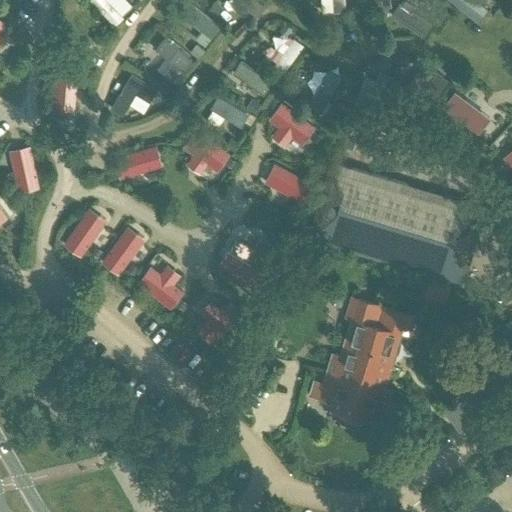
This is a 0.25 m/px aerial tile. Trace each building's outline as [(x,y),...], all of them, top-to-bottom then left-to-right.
[(463,283),(464,280),(486,206),(347,165),(332,160),(326,182),(309,238),(463,283)] [(425,296),(446,302),(451,285),(430,278),(425,296)] [(332,407),(370,418),(380,386),(386,387),(402,332),(400,331),(403,322),(413,325),(416,315),(383,305),(352,296),(346,316),(352,318),(336,371),(328,369),(323,387),(336,391),(332,407)] [(276,372),(278,364),(271,362),(269,370),(265,369),(261,385),(275,389),(280,373),(276,372)] [(407,419),(413,412),(403,402),(397,409),(407,419)] [(449,501),(464,492),(459,483),(443,493),(449,501)]
